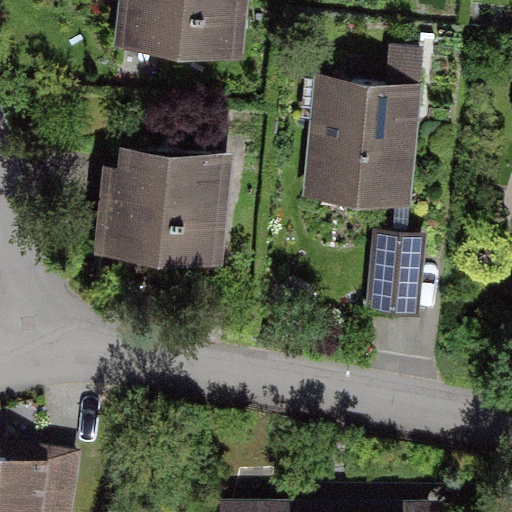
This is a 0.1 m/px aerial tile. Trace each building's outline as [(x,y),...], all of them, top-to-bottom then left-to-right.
[(127,0),(125,45),(240,53),(243,0),(127,0)] [(383,78),(322,74),(314,198),(408,204),(418,49),(385,47),(383,78)] [(234,154),(120,146),(113,256),(227,264),(234,154)] [(421,232),(377,229),(370,312),(415,316),(421,232)] [(67,511),(73,465),(0,456),(0,511),(67,511)]
